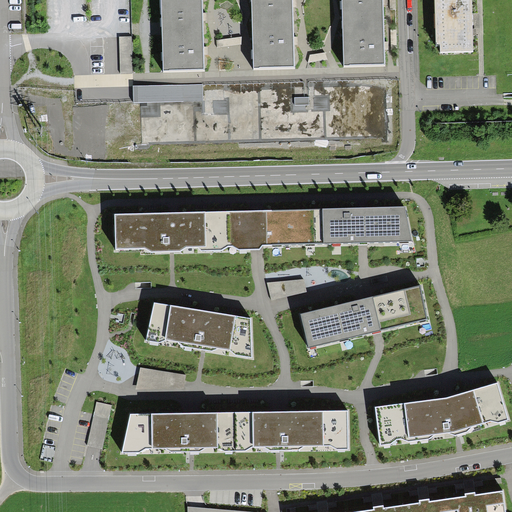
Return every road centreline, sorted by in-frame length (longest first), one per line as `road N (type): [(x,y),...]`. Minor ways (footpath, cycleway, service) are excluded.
road 1 (residential): [(6,211),(9,458),(29,483),(317,481),(511,455)]
road 2 (primary): [(94,179),(399,170)]
road 3 (residential): [(406,140),(404,0)]
